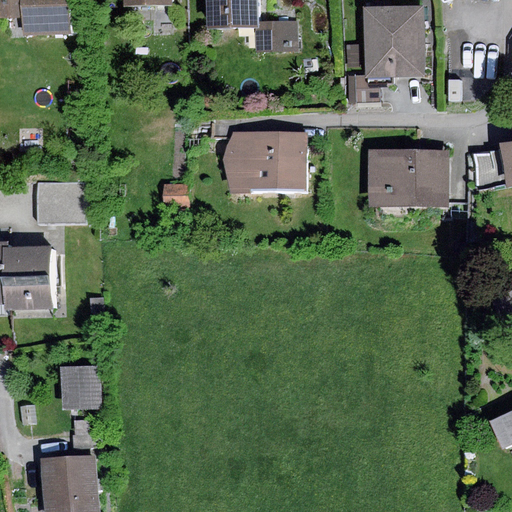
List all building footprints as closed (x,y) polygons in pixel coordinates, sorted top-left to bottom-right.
[(0,0),(0,21),(24,20),(26,38),(74,36),(72,0),(0,0)] [(256,0),(205,0),(206,27),(257,26),(256,0)] [(424,7),(364,8),(365,75),(365,78),(424,77),(424,7)] [(298,22),(261,22),(261,52),(298,52),(298,22)] [(365,75),(355,75),(355,103),(380,103),(380,85),(365,85),(365,78),(365,75)] [(308,133),(234,133),(228,145),(223,159),(226,177),(231,193),(250,193),(251,189),(306,190),(308,133)] [(0,140),(0,183),(22,184),(21,140),(0,140)] [(511,182),(511,143),(502,144),(502,150),(506,183),(511,182)] [(506,183),(502,150),(473,154),(476,188),(506,183)] [(448,151),(370,151),(370,207),(448,207),(448,151)] [(85,183),(38,183),(38,223),(86,223),(85,183)] [(188,184),(165,184),(165,209),(188,209),(188,184)] [(0,307),(9,307),(9,250),(9,243),(0,243),(0,307)] [(54,249),(9,250),(9,307),(9,312),(55,311),(54,249)] [(511,294),(492,304),(506,334),(511,330),(511,294)] [(104,299),(90,299),(90,314),(104,313),(104,299)] [(100,366),(61,368),(63,410),(102,408),(100,366)] [(35,406),(20,407),(22,426),(36,425),(35,406)] [(511,410),(488,422),(502,451),(511,446),(511,410)] [(89,421),(77,421),(77,435),(90,435),(89,421)] [(101,436),(73,437),(74,451),(102,449),(101,436)] [(100,511),(97,455),(40,459),(43,511),(100,511)]
